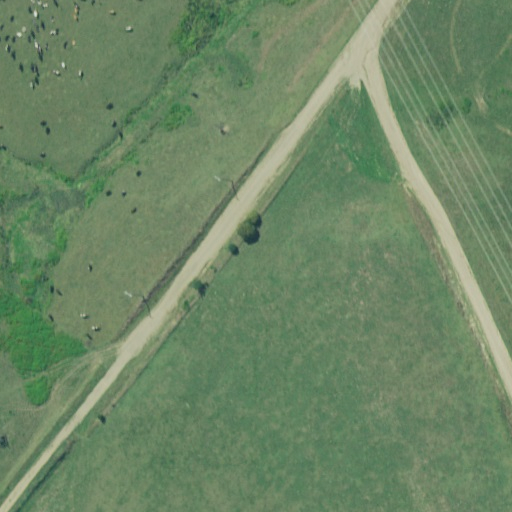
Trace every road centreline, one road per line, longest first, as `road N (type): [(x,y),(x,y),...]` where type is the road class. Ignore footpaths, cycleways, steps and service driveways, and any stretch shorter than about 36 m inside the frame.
road 1 (track): [(0,509),(394,0)]
road 2 (track): [(511,376),(426,175),(357,49)]
